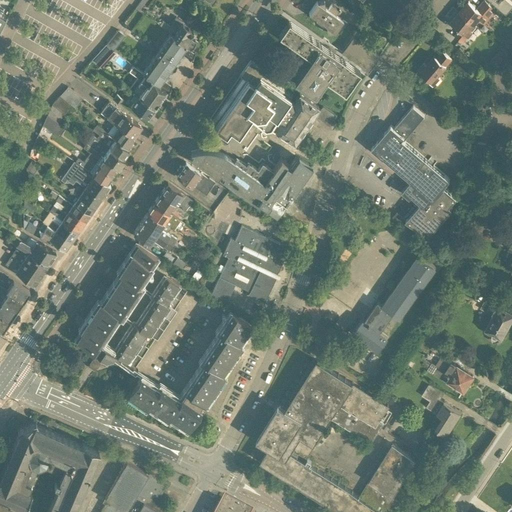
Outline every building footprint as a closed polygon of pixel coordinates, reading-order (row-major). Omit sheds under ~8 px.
[(140,10),(145,3),(141,0),(136,7),(140,10)] [(478,19),(481,22),(484,25),(497,10),(485,0),(478,9),(469,1),(460,12),(474,24),(478,19)] [(511,0),(492,0),(507,12),(511,5),(511,0)] [(309,14),(327,26),(327,33),(333,32),(342,20),(336,15),(340,10),(332,4),(328,10),(325,8),(324,1),(317,2),(309,14)] [(474,24),(460,12),(451,23),(459,30),(454,36),(462,43),(472,31),(470,29),(474,24)] [(351,82),(359,71),(360,71),(288,21),(287,22),(289,23),(284,30),(291,36),(288,41),(310,57),(294,80),(309,90),(315,80),(321,84),(325,79),(338,88),(345,78),(351,82)] [(174,35),(194,50),(199,43),(190,36),(193,32),(189,29),(190,28),(182,23),(174,35)] [(114,50),(125,36),(118,30),(106,45),(106,44),(114,50)] [(170,33),(148,65),(143,72),(161,85),(183,53),(190,57),(195,51),(194,50),(174,35),(170,33)] [(380,55),(379,55),(353,37),(341,53),(368,72),(380,55)] [(91,61),(98,68),(99,67),(101,68),(116,52),(114,50),(106,44),(91,61)] [(497,54),(503,59),(506,55),(500,50),(497,54)] [(418,70),(429,80),(428,82),(432,86),(440,77),(438,75),(452,59),(443,51),(437,58),(435,56),(427,66),(424,63),(418,70)] [(250,80),(258,65),(250,61),(241,75),(250,80)] [(161,85),(143,72),(141,70),(137,77),(141,80),(133,91),(138,95),(155,107),(155,106),(156,106),(158,106),(161,103),(160,100),(159,100),(166,90),(160,86),(161,85)] [(296,145),(320,106),(298,93),(294,99),(260,78),(256,84),(247,79),(215,129),(227,136),(230,131),(240,137),(251,119),(271,131),(272,130),(296,145)] [(75,107),(83,98),(68,87),(60,96),(72,105),(75,107)] [(113,99),(116,101),(121,105),(124,100),(117,94),(113,99)] [(155,107),(138,95),(134,101),(129,98),(126,102),(147,118),(151,113),(153,112),(154,111),(154,108),(155,107)] [(60,96),(52,104),(65,114),(72,105),(60,96)] [(141,126),(108,101),(100,112),(119,126),(133,137),(141,126)] [(51,105),(47,115),(59,123),(60,124),(67,116),(65,114),(52,104),(51,105)] [(320,120),(327,109),(323,105),(315,117),(320,120)] [(421,203),(406,220),(397,212),(392,218),(410,232),(414,227),(427,236),(452,207),(449,205),(456,196),(444,185),(450,179),(404,140),(425,116),(413,106),(394,128),(391,125),(371,148),(383,158),(411,181),(402,191),(409,198),(412,195),(421,203)] [(324,123),(332,112),(327,109),(320,120),(324,123)] [(324,123),(328,126),(334,118),(336,115),(332,112),(324,123)] [(60,124),(59,123),(47,115),(43,125),(52,132),(58,135),(59,136),(65,128),(60,124)] [(338,122),(334,118),(328,126),(333,129),(338,122)] [(99,134),(96,138),(123,158),(129,149),(128,149),(114,138),(103,129),(96,124),(93,129),(99,134)] [(117,133),(114,138),(128,149),(132,143),(131,142),(134,138),(133,137),(119,126),(116,131),(117,133)] [(123,158),(96,138),(92,134),(86,143),(97,151),(118,166),(123,158)] [(46,141),(38,135),(35,142),(42,147),(46,141)] [(484,166),(488,144),(475,142),(470,168),(482,170),(484,170),(484,166)] [(87,157),(91,159),(112,174),(118,166),(97,151),(86,143),(82,147),(90,152),(87,157)] [(281,158),(276,165),(272,170),(262,162),(258,169),(250,164),(246,165),(239,160),(234,161),(230,158),(228,156),(225,154),(222,153),(219,152),(216,151),(215,151),(212,150),(209,150),(207,150),(204,149),(203,150),(200,150),(197,150),(195,151),(192,151),(191,152),(192,152),(192,153),(190,157),(194,159),(194,160),(194,161),(194,162),(194,163),(195,164),(196,165),(197,165),(198,165),(199,165),(200,164),(200,163),(276,217),(310,168),(295,157),(294,159),(295,160),(290,166),(286,163),(287,162),(281,158)] [(91,159),(87,157),(81,165),(110,186),(110,185),(107,183),(112,174),(91,159)] [(26,168),(27,168),(40,179),(45,171),(31,161),(26,168)] [(75,161),(71,165),(78,170),(72,178),(85,187),(86,187),(101,198),(110,186),(81,165),(75,161)] [(206,194),(215,181),(209,177),(208,178),(186,162),(183,166),(180,166),(177,171),(178,173),(177,174),(206,194)] [(161,192),(186,209),(193,200),(168,183),(161,192)] [(78,187),(69,188),(95,207),(101,198),(86,187),(85,187),(83,190),(78,187)] [(95,207),(69,188),(68,189),(70,190),(66,197),(74,202),(91,213),(95,207)] [(74,202),(72,204),(52,191),(49,195),(64,205),(86,220),(91,213),(74,202)] [(161,192),(155,202),(170,212),(172,208),(183,216),(187,210),(186,209),(161,192)] [(23,208),(28,211),(33,205),(24,199),(23,208)] [(170,212),(155,202),(148,211),(165,222),(174,229),(180,219),(170,212)] [(49,210),(53,213),(55,214),(79,230),(86,220),(64,205),(60,210),(53,205),(49,210)] [(165,222),(148,211),(141,222),(166,239),(167,239),(173,243),(177,238),(161,227),(165,222)] [(79,230),(55,214),(48,225),(71,241),(79,230)] [(0,221),(6,225),(8,220),(0,215),(0,221)] [(40,228),(29,222),(25,230),(48,242),(50,239),(65,250),(71,241),(48,225),(44,222),(40,228)] [(166,239),(141,222),(133,233),(149,244),(153,238),(169,249),(173,243),(167,239),(166,239)] [(221,273),(210,295),(226,302),(235,285),(250,292),(249,294),(265,301),(276,277),(274,276),(276,273),(277,273),(280,267),(279,266),(284,255),(276,251),(280,243),(242,225),(235,240),(231,238),(223,254),(228,257),(224,266),(221,265),(217,271),(221,273)] [(11,243),(48,263),(56,252),(29,237),(26,244),(14,237),(11,243)] [(17,247),(5,264),(34,284),(48,263),(11,243),(17,247)] [(90,363),(97,368),(101,363),(113,361),(136,375),(138,371),(138,367),(136,366),(155,338),(157,340),(177,311),(174,309),(187,290),(166,276),(153,296),(155,297),(136,325),(134,324),(115,352),(100,342),(119,314),(121,316),(141,287),(138,285),(157,256),(141,245),(138,243),(118,273),(121,274),(102,302),(100,300),(80,330),(82,331),(76,341),(96,354),(90,363)] [(399,319),(433,270),(436,266),(419,254),(383,305),(378,302),(365,321),(363,319),(354,332),(379,350),(387,338),(379,333),(392,314),(399,319)] [(197,282),(201,286),(219,258),(215,256),(207,268),(197,282)] [(197,282),(207,268),(201,264),(191,278),(197,282)] [(0,284),(23,301),(29,291),(9,277),(5,283),(0,279),(0,284)] [(23,301),(0,284),(0,298),(2,300),(16,310),(23,301)] [(504,307),(493,301),(486,297),(481,309),(487,312),(487,311),(494,315),(486,329),(493,332),(492,335),(492,340),(495,342),(497,342),(498,341),(499,340),(501,339),(501,337),(511,319),(511,318),(511,311),(511,312),(510,312),(510,313),(507,311),(507,308),(508,308),(508,307),(507,306),(506,307),(506,308),(505,308),(504,307)] [(0,314),(9,320),(16,310),(2,300),(1,302),(0,301),(0,314)] [(140,375),(138,379),(127,395),(147,408),(148,406),(168,418),(169,416),(188,429),(202,409),(201,408),(204,403),(205,404),(225,374),(222,373),(241,344),(239,343),(251,324),(232,311),(218,330),(221,332),(202,360),(204,362),(180,398),(161,386),(159,388),(140,375)] [(0,328),(2,330),(9,320),(0,314),(0,328)] [(428,353),(434,342),(423,336),(416,347),(428,353)] [(473,376),(452,362),(452,363),(442,356),(439,361),(443,363),(436,374),(443,378),(443,377),(464,390),(469,382),(469,383),(471,383),(474,378),(473,377),(472,376),(473,376)] [(257,439),(264,444),(270,447),(261,460),(262,461),(263,460),(270,464),(269,465),(270,466),(271,465),(278,469),(277,470),(278,471),(278,470),(285,474),(285,475),(286,476),(286,475),(292,479),(293,480),(293,479),(299,483),(299,484),(300,484),(306,487),(306,488),(307,489),(307,488),(313,492),(313,493),(314,493),(314,492),(320,496),(319,497),(320,498),(321,497),(327,500),(326,501),(327,502),(328,501),(334,505),(333,506),(334,506),(335,506),(341,509),(340,510),(341,511),(342,510),(345,511),(392,511),(393,511),(394,511),(393,510),(396,506),(397,506),(397,505),(400,500),(401,499),(400,499),(403,494),(404,495),(404,494),(404,493),(406,490),(406,491),(407,490),(398,484),(401,480),(402,480),(402,479),(405,474),(406,473),(405,473),(408,468),(409,469),(409,468),(409,467),(412,463),(413,462),(412,462),(414,459),(415,459),(415,458),(405,452),(392,443),(392,444),(393,445),(391,448),(390,447),(389,448),(390,449),(388,453),(387,453),(386,454),(387,454),(384,459),(383,458),(382,459),(383,460),(381,465),(379,464),(379,465),(380,466),(377,470),(376,469),(375,471),(376,471),(373,476),(372,475),(371,476),(373,477),(371,480),(370,479),(369,480),(370,481),(367,486),(366,485),(366,486),(366,487),(364,491),(363,490),(362,492),(363,492),(361,495),(360,495),(359,495),(358,496),(352,493),(353,491),(352,491),(351,492),(346,488),(346,487),(345,486),(344,487),(338,484),(339,483),(338,482),(337,483),(332,479),(332,478),(331,478),(331,479),(324,475),(325,474),(324,473),(323,474),(318,470),(318,469),(317,469),(317,470),(311,466),(312,465),(310,464),(310,465),(309,465),(311,461),(307,458),(304,457),(306,454),(307,455),(308,454),(307,453),(309,448),(311,449),(311,448),(310,447),(313,443),(314,443),(315,442),(312,441),(315,436),(317,437),(317,436),(316,435),(319,431),(320,431),(321,430),(320,429),(323,424),(324,425),(325,424),(324,423),(328,417),(329,418),(330,417),(371,443),(384,422),(379,420),(385,411),(389,405),(387,404),(387,405),(381,401),(382,401),(381,400),(380,401),(374,397),(375,396),(374,396),(373,396),(368,393),(368,392),(367,391),(366,392),(361,388),(360,387),(359,388),(354,384),(354,383),(352,382),(352,383),(347,380),(347,379),(344,377),(344,378),(339,375),(339,374),(338,373),(338,374),(332,371),(332,370),(331,369),(331,370),(325,366),(325,365),(324,366),(318,362),(318,361),(318,360),(317,361),(316,361),(317,362),(313,368),(312,368),(312,369),(313,369),(309,375),(308,375),(307,376),(308,376),(304,382),(303,382),(303,383),(304,383),(300,389),(299,389),(298,390),(299,390),(296,396),(295,396),(294,397),(295,397),(291,403),(290,403),(291,404),(287,410),(286,409),(278,405),(257,439)] [(447,435),(461,413),(436,397),(440,391),(429,384),(422,395),(430,400),(427,406),(443,417),(435,428),(447,436),(447,435)] [(59,479),(56,478),(54,482),(57,484),(45,511),(71,511),(99,449),(82,442),(81,444),(56,433),(37,424),(35,422),(29,424),(28,425),(25,426),(23,426),(24,427),(17,429),(18,432),(0,475),(0,511),(21,511),(40,468),(46,466),(61,472),(58,478),(59,479)] [(101,511),(160,511),(152,507),(154,504),(155,504),(159,498),(160,496),(168,482),(147,470),(146,473),(126,461),(105,498),(105,499),(103,502),(106,504),(101,511)] [(248,511),(223,499),(216,511),(248,511)]
